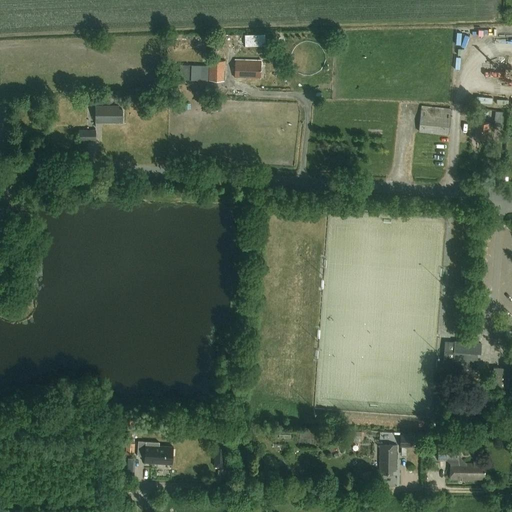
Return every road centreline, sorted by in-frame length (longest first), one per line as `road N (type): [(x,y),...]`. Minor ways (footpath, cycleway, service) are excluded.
road 1 (unclassified): [(0,174),(94,172),(511,201)]
road 2 (residential): [(511,492),(133,487)]
